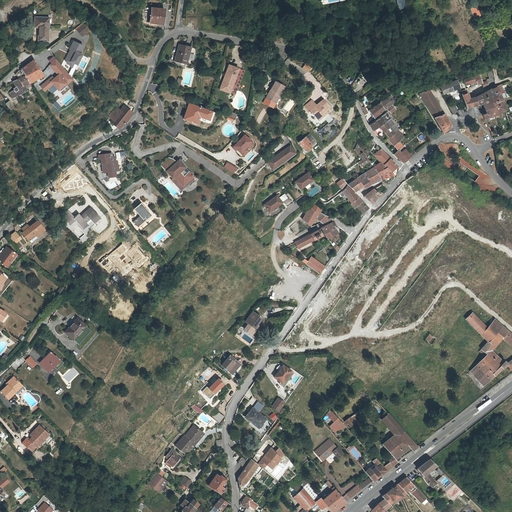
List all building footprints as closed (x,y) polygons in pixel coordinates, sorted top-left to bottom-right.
[(469,7),(473,17),(479,14),(478,11),(477,11),(475,5),(469,7)] [(163,23),(165,9),(166,9),(152,7),(151,12),(151,13),(150,13),(149,21),(162,23),(163,23)] [(39,28),(38,41),(48,42),(48,20),(35,19),(35,28),(39,28)] [(82,24),(76,29),(81,36),(87,31),(82,24)] [(64,59),(71,63),(74,58),(77,60),(80,55),(78,54),(82,47),(73,41),(69,48),(70,49),(64,59)] [(191,48),(180,45),(175,63),(186,66),(191,48)] [(73,80),(54,56),(49,61),(51,64),(49,65),(56,74),(54,76),(53,74),(39,86),(45,92),(53,85),(58,91),(67,84),(67,85),(73,80)] [(26,76),(29,83),(36,79),(43,76),(37,65),(34,60),(21,69),(24,76),(26,76)] [(223,80),(239,84),(244,71),(228,66),(223,80)] [(487,81),(489,85),(495,83),(493,78),(494,77),(491,70),(486,71),(490,80),(487,81)] [(482,83),(479,74),(465,80),(466,83),(470,82),(472,87),(482,83)] [(26,76),(24,76),(20,79),(13,82),(14,84),(15,86),(16,87),(14,88),(13,89),(14,91),(10,93),(13,99),(18,96),(17,94),(20,92),(20,94),(27,90),(24,86),(29,83),(26,76)] [(235,96),(239,84),(223,80),(219,90),(235,96)] [(443,94),(446,93),(447,97),(458,93),(456,89),(459,88),(457,83),(456,80),(440,86),(443,94)] [(266,100),(273,104),(278,95),(280,96),(284,88),(275,82),(266,100)] [(502,100),(501,98),(500,95),(504,93),(503,89),(499,90),(497,87),(487,92),(491,104),(502,100)] [(442,132),(450,126),(429,90),(420,94),(442,132)] [(479,105),(476,97),(469,100),(467,93),(466,90),(460,92),(465,107),(466,108),(479,105)] [(476,97),(479,105),(482,104),(483,107),(491,104),(487,92),(476,97)] [(389,107),(391,105),(393,103),(388,97),(384,100),(379,103),(379,104),(384,110),(386,109),(389,107)] [(52,104),(57,110),(64,104),(59,98),(52,104)] [(315,107),(311,102),(306,106),(310,112),(311,111),(316,118),(320,115),(322,117),(328,112),(326,111),(330,107),(323,99),(317,105),(315,107)] [(483,107),(485,111),(494,107),(503,103),(502,100),(491,104),(483,107)] [(9,110),(13,108),(9,101),(5,104),(8,109),(9,110)] [(453,103),(448,105),(453,114),(457,112),(453,103)] [(497,114),(495,115),(496,118),(500,117),(499,113),(505,111),(503,103),(494,107),(497,114)] [(384,110),(379,104),(369,111),(374,118),(384,110)] [(392,107),(391,105),(389,107),(386,109),(387,110),(390,114),(395,110),(392,107)] [(199,111),(190,108),(186,120),(200,124),(202,117),(210,120),(213,111),(202,108),(202,106),(201,106),(199,111)] [(110,122),(118,128),(123,125),(132,115),(124,107),(120,111),(117,107),(108,117),(112,120),(110,122)] [(484,119),(495,115),(497,114),(494,107),(485,111),(486,113),(483,115),(484,119)] [(385,123),(393,134),(397,130),(386,113),(380,118),(384,123),(385,123)] [(384,123),(380,118),(370,125),(373,131),(375,130),(379,127),(384,123)] [(384,123),(379,127),(388,137),(388,138),(393,134),(385,123),(384,123)] [(393,134),(388,139),(393,146),(402,138),(400,134),(397,130),(393,134)] [(425,134),(430,141),(434,138),(429,131),(425,134)] [(299,143),(306,152),(311,148),(310,146),(315,141),(310,134),(299,143)] [(251,144),(244,137),(233,148),(236,151),(239,155),(245,150),(246,149),(251,144)] [(402,138),(393,146),(392,146),(393,148),(394,147),(397,151),(394,155),(398,160),(399,159),(402,163),(410,157),(404,149),(400,152),(398,151),(403,146),(407,142),(403,137),(402,138)] [(334,150),(337,152),(340,150),(344,154),(352,147),(346,139),(334,150)] [(295,153),(289,145),(265,162),(271,170),(295,153)] [(126,159),(125,152),(116,152),(116,160),(126,159)] [(362,153),(358,155),(361,159),(362,160),(358,163),(360,167),(368,161),(365,157),(362,153)] [(115,173),(117,172),(116,159),(113,159),(113,155),(100,157),(100,161),(102,160),(102,167),(105,167),(105,168),(103,168),(103,174),(108,173),(109,178),(116,177),(115,173)] [(387,157),(379,164),(390,176),(392,175),(393,177),(395,179),(397,171),(396,166),(387,157)] [(168,158),(160,165),(165,171),(165,172),(172,180),(170,181),(180,191),(195,178),(194,177),(189,171),(189,172),(186,168),(179,159),(173,164),(168,158)] [(227,162),(224,167),(233,172),(234,171),(232,169),(234,166),(227,162)] [(378,164),(373,168),(381,179),(384,178),(385,181),(386,182),(390,179),(389,176),(390,176),(379,164),(378,164)] [(373,168),(364,174),(370,183),(381,179),(373,168)] [(307,172),(294,182),(300,189),(312,179),(307,172)] [(364,174),(354,181),(359,188),(363,186),(364,187),(370,183),(364,174)] [(341,179),(336,183),(340,189),(345,184),(341,179)] [(359,188),(354,181),(348,185),(354,191),(359,188)] [(349,203),(357,197),(348,188),(346,187),(341,191),(344,195),(348,199),(346,200),(349,203)] [(298,189),(282,201),(286,207),(302,195),(298,189)] [(379,194),(374,189),(364,196),(371,204),(379,194)] [(276,195),(263,205),(268,212),(281,203),(276,195)] [(357,197),(349,203),(352,206),(353,208),(356,206),(362,213),(368,208),(357,197)] [(139,210),(137,212),(139,215),(133,220),(137,225),(150,215),(141,203),(136,206),(139,210)] [(63,216),(72,228),(78,223),(84,232),(89,228),(92,231),(96,228),(95,227),(101,222),(90,207),(77,217),(71,209),(63,216)] [(319,212),(309,208),(302,219),(310,225),(315,218),(321,222),(331,218),(319,212)] [(345,217),(342,212),(335,216),(340,220),(345,217)] [(30,229),(29,228),(28,226),(23,230),(25,233),(24,235),(31,243),(45,231),(38,223),(37,223),(30,229)] [(330,223),(321,228),(327,237),(336,231),(330,223)] [(310,236),(311,236),(313,240),(322,235),(318,229),(308,234),(310,236)] [(15,233),(10,238),(14,242),(19,237),(15,233)] [(19,237),(14,242),(16,245),(22,239),(20,237),(19,237)] [(128,252),(122,244),(107,256),(124,277),(145,259),(135,246),(128,252)] [(4,245),(2,248),(11,255),(13,252),(4,245)] [(0,252),(0,255),(6,260),(11,255),(2,248),(0,250),(0,252),(0,253),(0,252)] [(320,269),(323,271),(325,267),(313,258),(307,265),(311,268),(317,273),(320,269)] [(261,318),(252,312),(245,321),(254,328),(261,318)] [(511,335),(494,319),(486,328),(472,313),(466,318),(488,341),(497,332),(502,337),(511,345),(511,335)] [(68,327),(76,319),(73,317),(66,325),(68,327)] [(84,327),(76,319),(68,327),(63,333),(72,341),(84,327)] [(485,345),(491,350),(502,337),(497,332),(488,341),(485,345)] [(432,335),(429,333),(424,340),(427,342),(432,335)] [(491,350),(485,345),(481,349),(486,354),(470,371),(483,385),(502,368),(506,364),(511,369),(511,366),(508,362),(507,361),(506,360),(505,359),(503,361),(491,350)] [(58,362),(50,354),(40,365),(47,372),(58,362)] [(29,358),(25,362),(32,369),(36,365),(29,358)] [(232,361),(227,358),(221,365),(229,372),(235,366),(236,367),(240,363),(234,358),(232,361)] [(278,371),(274,377),(282,383),(285,379),(287,381),(293,373),(283,366),(279,372),(278,371)] [(14,393),(13,391),(20,384),(12,377),(6,384),(7,386),(14,393)] [(223,384),(218,379),(208,388),(213,393),(223,384)] [(13,391),(14,393),(21,386),(20,384),(13,391)] [(14,393),(7,386),(1,393),(8,399),(14,393)] [(367,404),(388,426),(394,420),(374,398),(367,404)] [(283,402),(279,399),(272,407),(277,410),(283,402)] [(200,413),(202,410),(194,404),(192,406),(200,413)] [(246,416),(251,420),(252,419),(258,425),(265,417),(253,408),(246,416)] [(223,417),(216,411),(211,417),(218,423),(223,417)] [(273,412),(269,416),(274,422),(278,418),(273,412)] [(333,414),(330,418),(325,422),(334,432),(342,424),(333,414)] [(350,427),(355,423),(352,420),(354,418),(352,416),(345,421),(350,427)] [(417,446),(394,420),(388,426),(385,429),(384,437),(386,440),(382,444),(392,456),(395,459),(409,447),(412,450),(417,446)] [(31,440),(30,439),(29,438),(24,443),(33,451),(37,446),(38,447),(44,441),(43,440),(45,438),(46,439),(50,435),(40,426),(35,431),(36,432),(32,436),(33,436),(34,437),(31,440)] [(185,436),(184,435),(175,446),(182,451),(190,443),(193,446),(203,434),(194,426),(185,436)] [(331,449),(332,451),(337,458),(342,454),(337,448),(336,448),(329,440),(315,452),(322,460),(326,456),(324,455),(331,449)] [(353,445),(347,448),(355,460),(361,456),(353,445)] [(281,458),(271,447),(258,464),(264,469),(267,465),(272,469),(281,458)] [(175,451),(171,448),(165,456),(168,459),(164,463),(169,467),(178,457),(173,453),(175,451)] [(397,462),(395,459),(392,456),(388,459),(389,462),(383,466),(387,471),(397,462)] [(180,459),(178,457),(169,467),(171,469),(180,459)] [(238,463),(242,466),(246,460),(242,457),(238,463)] [(372,461),(376,465),(371,469),(369,467),(365,471),(373,481),(386,471),(376,458),(374,459),(372,461)] [(246,484),(259,466),(250,459),(237,477),(239,486),(246,484)] [(432,486),(433,486),(432,485),(432,484),(435,482),(434,481),(427,472),(435,465),(429,459),(417,468),(426,480),(432,486)] [(441,475),(443,473),(436,466),(434,468),(441,475)] [(443,473),(441,475),(435,480),(444,490),(453,482),(443,473)] [(157,475),(149,485),(150,486),(155,489),(159,492),(162,488),(159,486),(164,480),(157,475)] [(219,477),(216,475),(208,485),(220,493),(223,488),(220,486),(225,479),(220,475),(219,477)] [(397,483),(403,489),(406,487),(408,489),(409,488),(420,501),(424,497),(406,476),(397,483)] [(0,481),(0,488),(0,489),(9,482),(5,477),(0,481)] [(181,483),(187,487),(191,482),(185,477),(181,483)] [(453,482),(444,490),(448,495),(457,487),(453,482)] [(298,493),(302,498),(307,494),(302,489),(303,489),(298,483),(295,486),(294,486),(293,487),(298,493)] [(305,486),(310,492),(314,490),(308,483),(305,486)] [(383,499),(389,505),(391,503),(392,504),(406,493),(405,492),(403,489),(397,483),(381,496),(383,499)] [(351,490),(355,495),(362,490),(358,485),(351,490)] [(322,500),(325,504),(332,511),(333,511),(346,502),(333,487),(332,488),(333,491),(322,500)] [(350,499),(355,495),(351,490),(346,494),(350,499)] [(294,511),(299,511),(304,508),(304,507),(308,504),(302,498),(298,493),(293,497),(301,505),(294,511)] [(241,500),(241,504),(247,509),(253,500),(245,494),(241,500)] [(308,504),(310,507),(314,503),(307,494),(302,498),(308,504)] [(39,508),(44,502),(47,499),(43,495),(35,504),(39,508)] [(226,502),(220,497),(217,500),(213,506),(219,511),(226,502)] [(325,504),(322,500),(320,497),(315,501),(316,502),(320,508),(325,504)] [(383,499),(376,504),(382,511),(389,505),(383,499)] [(191,511),(195,508),(189,504),(185,500),(180,505),(184,508),(182,510),(183,511),(181,511),(191,511)] [(192,500),(189,504),(195,508),(198,504),(192,500)] [(48,511),(51,509),(44,502),(39,508),(37,510),(38,511),(48,511)] [(314,511),(320,508),(316,502),(314,503),(310,507),(314,511)]
